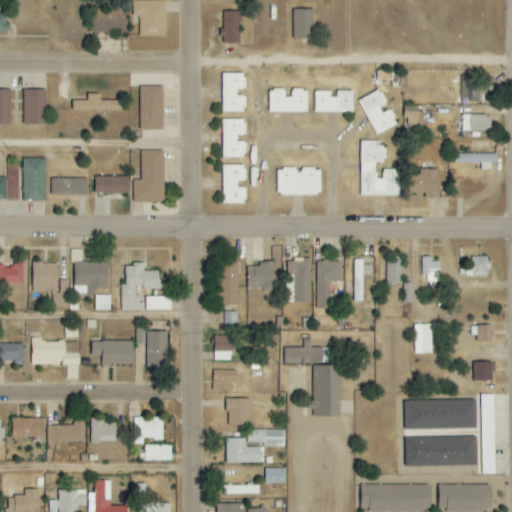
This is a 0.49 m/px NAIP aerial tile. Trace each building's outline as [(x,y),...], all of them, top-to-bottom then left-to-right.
[(164,1),(132,1),(132,25),(138,25),(139,37),(165,36),(164,1)] [(115,27),(126,27),(127,10),(92,9),(92,32),(115,33),(115,27)] [(313,10),(293,10),(293,39),(313,40),(313,10)] [(222,44),(240,45),(240,13),(222,12),(222,44)] [(222,113),(244,113),(243,93),(244,93),(243,74),(221,74),(222,113)] [(461,97),(483,97),(482,77),(461,77),(461,97)] [(162,87),(138,87),(139,131),(163,130),(162,87)] [(10,90),(0,90),(0,125),(11,125),(10,90)] [(23,125),(45,125),(45,90),(23,91),(23,125)] [(358,101),(376,136),(397,125),(390,110),(383,113),(380,108),(386,104),(379,90),(358,101)] [(307,92),(291,92),(291,98),(285,98),(284,92),(267,92),(268,113),(307,112),(307,92)] [(353,92),(333,92),(313,92),(313,112),(353,112),(353,92)] [(121,112),(121,101),(100,102),(100,94),(87,95),(87,101),(72,101),(72,112),(121,112)] [(418,108),(405,107),(404,124),(417,125),(418,108)] [(486,115),(462,115),(462,132),(486,131),(486,115)] [(243,137),(242,120),(221,120),(222,159),(244,159),(243,144),(237,144),(237,137),(243,137)] [(398,197),(398,171),(381,171),(381,180),(375,180),(376,164),(384,164),(384,143),(360,143),(360,196),(398,197)] [(132,202),(163,203),(164,151),(141,151),(140,181),(133,181),(132,202)] [(494,155),(454,154),(454,164),(480,164),(480,171),(494,171),(494,155)] [(22,160),(22,202),(45,201),(44,159),(22,160)] [(243,166),(222,166),(222,204),(243,205),(244,185),(243,185),(243,166)] [(276,169),(276,195),(320,196),(320,169),(298,169),(276,169)] [(128,177),(94,177),(94,194),(127,195),(128,177)] [(50,179),(51,197),(87,196),(87,178),(50,179)] [(439,282),(440,262),(431,262),(431,257),(423,256),(423,281),(439,282)] [(469,276),(488,276),(488,257),(469,257),(469,276)] [(310,259),(286,259),(285,302),(310,303),(310,259)] [(371,265),(363,265),(363,260),(353,260),(352,301),(362,302),(362,275),(370,276),(371,265)] [(402,283),(402,260),(386,260),(386,283),(402,283)] [(315,261),(316,308),(330,308),(329,283),(340,282),(340,261),(315,261)] [(22,262),(13,262),(13,266),(0,265),(0,285),(22,285),(22,262)] [(107,262),(74,262),(73,293),(96,294),(96,288),(106,288),(107,262)] [(237,262),(219,262),(219,305),(238,305),(237,262)] [(273,262),(258,262),(258,267),(247,266),(247,289),(272,290),(273,262)] [(31,293),(57,293),(57,263),(31,263),(31,293)] [(120,311),(143,311),(143,302),(136,302),(136,289),(159,288),(158,272),(143,272),(143,265),(124,265),(125,284),(120,285),(120,311)] [(110,295),(94,295),(93,310),(109,311),(110,295)] [(170,297),(144,297),(144,310),(170,311),(170,297)] [(224,324),(237,324),(237,313),(224,313),(224,324)] [(414,354),(431,354),(431,325),(413,325),(414,354)] [(476,342),(492,341),(491,325),(470,326),(470,335),(476,335),(476,342)] [(146,368),(167,368),(166,331),(145,332),(146,368)] [(79,342),(41,341),(42,338),(31,338),(31,365),(78,366),(79,342)] [(284,364),(322,364),(322,348),(311,348),(310,340),(302,340),(303,348),(284,348),(284,364)] [(132,342),(91,341),(90,356),(101,356),(101,365),(132,365),(132,342)] [(23,344),(0,343),(0,362),(22,363),(23,344)] [(214,361),(231,361),(232,344),(214,344),(214,361)] [(493,362),(473,363),(473,382),(494,381),(493,362)] [(328,366),(312,365),(311,417),(327,417),(328,366)] [(212,391),(232,391),(232,382),(236,382),(236,371),(213,370),(212,391)] [(339,417),(340,371),(329,371),(329,417),(339,417)] [(493,395),(480,395),(481,474),(494,474),(493,395)] [(226,426),(250,426),(250,399),(227,399),(226,426)] [(404,467),(477,466),(476,432),(475,400),(404,401),(404,435),(404,467)] [(43,419),(11,418),(11,437),(43,438),(43,419)] [(84,418),(72,418),(73,426),(47,426),(47,442),(84,442),(84,418)] [(115,423),(104,423),(104,418),(90,418),(90,443),(115,442),(115,423)] [(163,419),(133,419),(133,445),(143,445),(143,440),(162,440),(163,419)] [(284,431),(247,430),(247,443),(263,443),(262,447),(283,447),(284,431)] [(245,439),(225,439),(226,463),(261,463),(260,448),(245,448),(245,439)] [(170,445),(144,445),(144,461),(171,461),(170,445)] [(284,469),(265,469),(265,484),(284,484),(284,469)] [(129,511),(129,507),(110,506),(110,481),(95,481),(94,511),(129,511)] [(258,494),(258,485),(222,486),(222,495),(258,494)] [(419,511),(430,511),(431,486),(361,485),(360,511),(419,511)] [(490,485),(437,485),(438,511),(491,511),(490,485)] [(38,511),(38,490),(24,489),(24,497),(7,497),(7,509),(4,509),(3,511),(38,511)] [(57,490),(57,511),(77,511),(77,507),(85,507),(85,490),(57,490)] [(169,511),(169,503),(136,503),(136,511),(169,511)]
